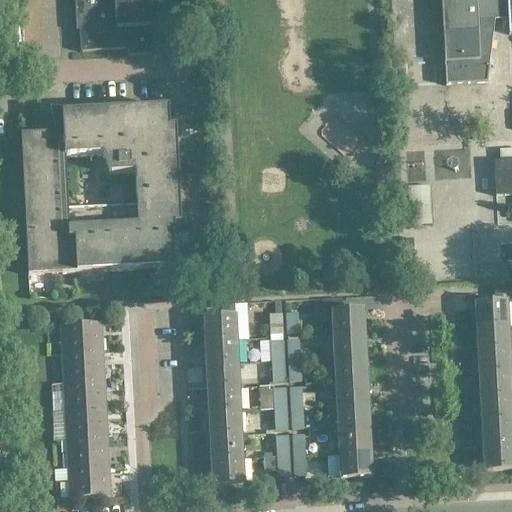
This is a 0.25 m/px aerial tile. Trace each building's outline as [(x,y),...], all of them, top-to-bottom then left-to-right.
[(72,0),(74,30),(78,30),(79,52),(126,50),(126,60),(149,60),(147,17),(107,19),(105,0),(72,0)] [(511,0),(440,0),(445,87),(480,85),(491,20),(500,20),(500,17),(507,16),(508,36),(511,35),(511,0)] [(168,109),(101,113),(91,116),(82,122),(81,118),(72,123),(74,127),(71,128),(67,129),(62,129),(62,135),(20,137),(28,277),(173,270),(172,236),(174,236),(174,227),(180,226),(175,129),(169,129),(168,109)] [(333,119),(320,136),(349,159),(363,142),(333,119)] [(511,160),(494,162),(496,197),(511,195),(511,160)] [(409,222),(429,222),(430,186),(409,186),(409,222)] [(414,242),(406,242),(407,278),(415,278),(414,242)] [(474,306),(475,330),(507,328),(506,305),(511,304),(511,290),(493,291),(494,305),(474,306)] [(332,338),(364,336),(362,312),(330,314),(332,338)] [(285,337),(297,336),(296,315),(284,316),(285,337)] [(269,337),(281,337),(280,316),(268,317),(269,337)] [(236,343),(235,318),(203,320),(204,344),(236,343)] [(62,356),(103,354),(101,325),(60,327),(62,356)] [(507,328),(475,330),(476,354),(509,352),(507,328)] [(364,336),(332,338),(333,361),(365,360),(364,336)] [(257,342),(258,364),(269,363),(269,342),(257,342)] [(287,364),(299,363),(298,342),(285,343),(287,364)] [(206,368),(237,367),(236,343),(204,344),(206,368)] [(236,345),(238,359),(251,358),(249,343),(236,345)] [(270,365),(283,364),(282,343),(269,344),(270,365)] [(509,352),(476,354),(477,377),(510,376),(509,352)] [(103,354),(62,356),(63,385),(104,383),(103,354)] [(365,360),(333,361),(334,385),(366,384),(365,360)] [(299,363),(287,364),(288,384),(300,383),(299,363)] [(283,364),(270,365),(272,385),(284,384),(283,364)] [(207,392),(238,391),(237,367),(206,368),(207,392)] [(510,376),(477,377),(479,401),(511,400),(510,376)] [(104,383),(63,385),(64,414),(105,412),(104,383)] [(366,384),(334,385),(335,409),(367,408),(366,384)] [(289,412),(301,411),(300,390),(288,391),(289,412)] [(208,416),(239,415),(238,391),(207,392),(208,416)] [(273,413),(285,412),(283,391),(272,391),(273,413)] [(511,418),(511,400),(479,401),(480,425),(511,423),(511,418)] [(367,408),(335,409),(337,433),(369,432),(367,408)] [(301,411),(289,412),(290,431),(303,431),(301,411)] [(105,412),(64,414),(66,443),(107,441),(105,412)] [(285,412),(273,413),(274,432),(286,432),(285,412)] [(209,440),(241,439),(239,415),(208,416),(209,440)] [(511,423),(480,425),(481,449),(511,447),(511,423)] [(369,432),(337,433),(338,457),(370,456),(369,432)] [(292,460),(304,459),(303,438),(291,438),(292,460)] [(241,439),(209,440),(210,464),(242,463),(241,439)] [(275,461),(287,460),(286,439),(274,439),(275,461)] [(107,441),(66,443),(67,472),(108,470),(107,441)] [(511,447),(481,449),(482,474),(511,472),(511,447)] [(370,456),(338,457),(339,481),(371,480),(370,456)] [(304,459),(292,460),(293,479),(305,478),(304,459)] [(287,460),(275,461),(276,480),(288,479),(287,460)] [(242,463),(210,464),(211,487),(243,486),(242,463)] [(108,470),(67,472),(69,501),(110,499),(108,470)]
